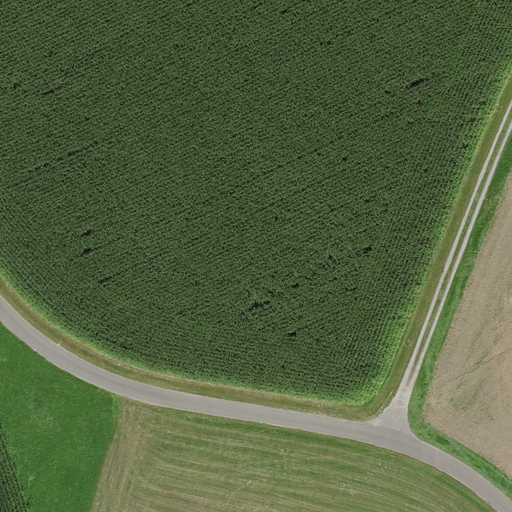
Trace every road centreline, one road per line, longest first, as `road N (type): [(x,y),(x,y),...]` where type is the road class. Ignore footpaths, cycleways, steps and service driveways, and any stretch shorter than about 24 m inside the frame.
road 1 (track): [(0,305),(27,337),(99,378),(393,435),(463,470),(508,511)]
road 2 (track): [(393,435),(475,202),(511,122)]
